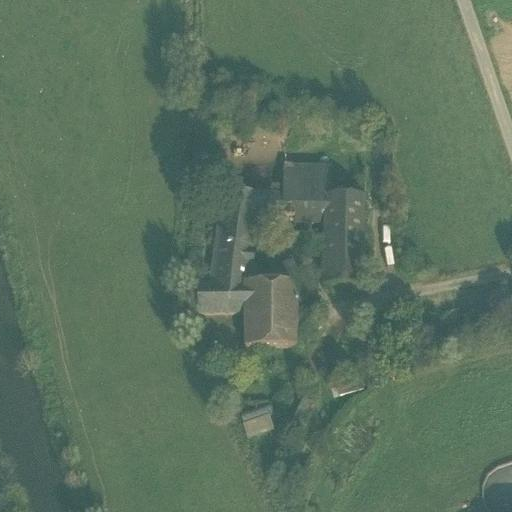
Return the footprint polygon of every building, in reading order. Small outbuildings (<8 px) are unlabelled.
[(283,169),(283,178),(326,178),(326,169),(283,169)] [(326,198),(326,178),(283,178),(282,197),(296,197),(326,198)] [(256,219),(295,220),(296,197),(282,197),(225,196),(221,218),(256,219)] [(326,198),(296,197),(295,220),(325,220),(326,198)] [(364,198),(326,198),(325,220),(324,288),(363,288),(364,198)] [(247,286),(256,219),(221,218),(212,286),(247,286)] [(244,316),(247,286),(212,286),(196,286),(197,317),(244,316)] [(247,286),(244,316),(297,315),(297,302),(305,302),(305,286),(247,286)] [(296,349),(297,315),(244,316),(245,350),(296,349)] [(240,437),(272,431),(268,410),(236,416),(240,437)]
